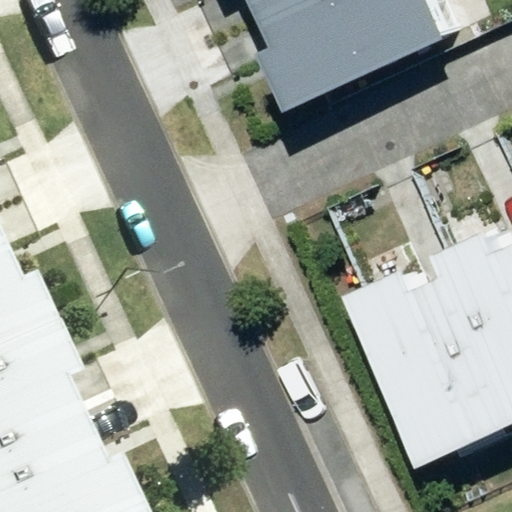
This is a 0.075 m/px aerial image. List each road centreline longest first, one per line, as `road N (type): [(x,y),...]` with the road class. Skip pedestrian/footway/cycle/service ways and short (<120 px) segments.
road 1 (residential): [(511,68),(181,223)]
road 2 (residential): [(308,511),(181,223)]
road 3 (residential): [(181,223),(77,0)]
